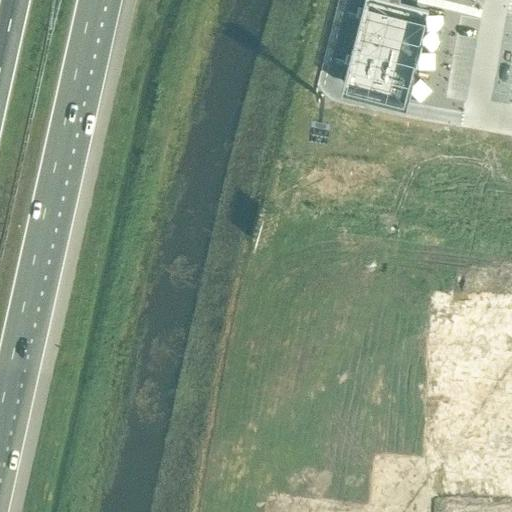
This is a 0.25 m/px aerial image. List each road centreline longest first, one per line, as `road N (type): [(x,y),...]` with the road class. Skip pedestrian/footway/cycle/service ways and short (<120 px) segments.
road 1 (motorway): [(0,416),(93,0)]
road 2 (unknown): [(457,366),(421,511)]
